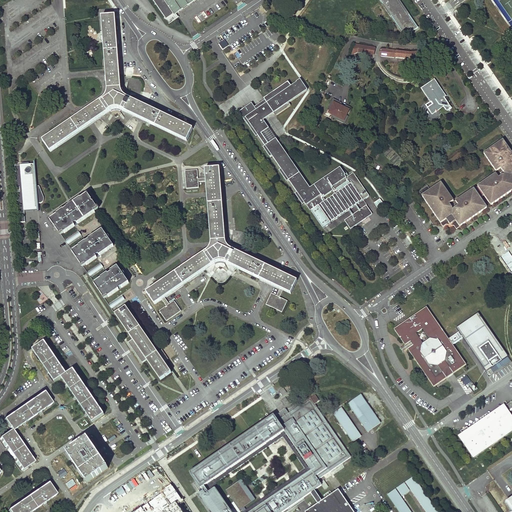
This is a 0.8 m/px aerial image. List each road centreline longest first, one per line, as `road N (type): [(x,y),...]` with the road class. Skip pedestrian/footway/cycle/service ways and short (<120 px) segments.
road 1 (residential): [(184,437),(80,285),(63,275)]
road 2 (residential): [(355,317),(511,209)]
road 3 (tertiary): [(299,265),(193,111)]
road 4 (residential): [(184,437),(311,349)]
road 5 (tertiary): [(11,278),(0,141)]
road 6 (tertiary): [(0,396),(16,345),(11,278)]
